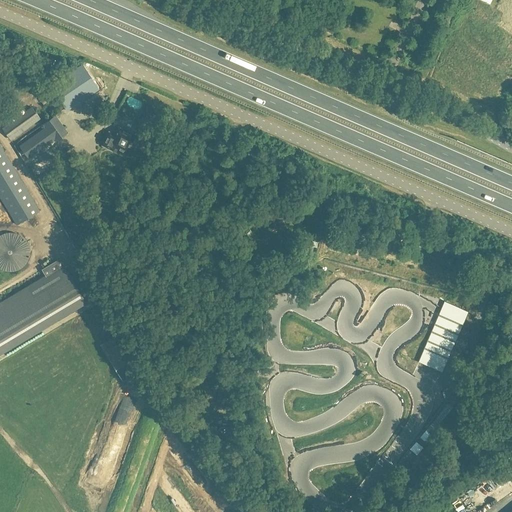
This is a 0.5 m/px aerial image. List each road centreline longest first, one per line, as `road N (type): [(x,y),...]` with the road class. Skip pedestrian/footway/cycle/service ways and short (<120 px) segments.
road 1 (unclassified): [(511,232),(0,11)]
road 2 (trunk): [(39,0),(511,206)]
road 3 (trunk): [(511,182),(89,0)]
road 4 (track): [(143,511),(172,411),(0,131)]
road 5 (unclassified): [(385,84),(188,0)]
road 6 (track): [(387,511),(492,413)]
road 7 (track): [(233,378),(243,454),(277,511)]
road 8 (unclassified): [(511,148),(385,84)]
